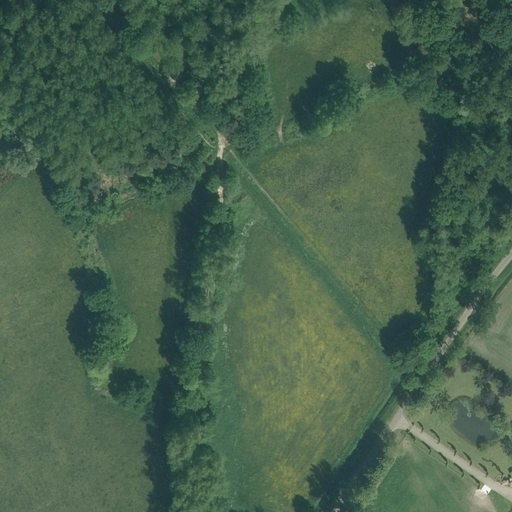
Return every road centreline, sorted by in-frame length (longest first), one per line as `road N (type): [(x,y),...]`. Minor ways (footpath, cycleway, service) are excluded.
road 1 (track): [(221,137),(189,511)]
road 2 (unclassified): [(335,511),(511,252)]
road 3 (track): [(112,0),(221,137)]
road 4 (track): [(221,137),(226,41),(237,0)]
road 5 (unknown): [(398,416),(487,482),(511,490)]
